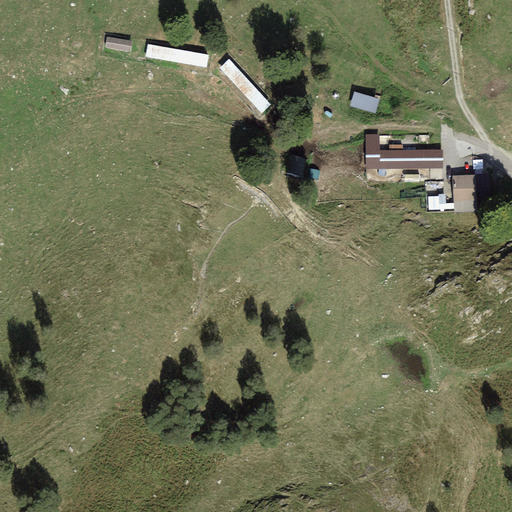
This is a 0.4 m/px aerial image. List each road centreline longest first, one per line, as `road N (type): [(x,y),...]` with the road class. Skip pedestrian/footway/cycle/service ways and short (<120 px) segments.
road 1 (track): [(465,110),(407,90),(314,0)]
road 2 (track): [(441,0),(451,75),(465,110),(511,166)]
